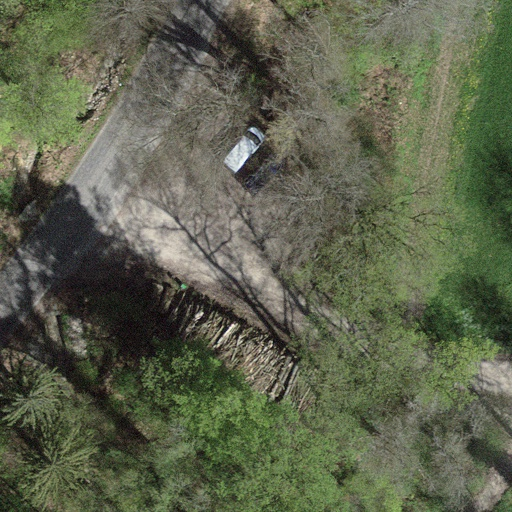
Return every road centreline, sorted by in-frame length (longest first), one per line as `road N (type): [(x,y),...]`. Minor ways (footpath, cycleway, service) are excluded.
road 1 (track): [(511,379),(383,346),(277,297),(125,114)]
road 2 (tertiary): [(198,0),(0,299)]
